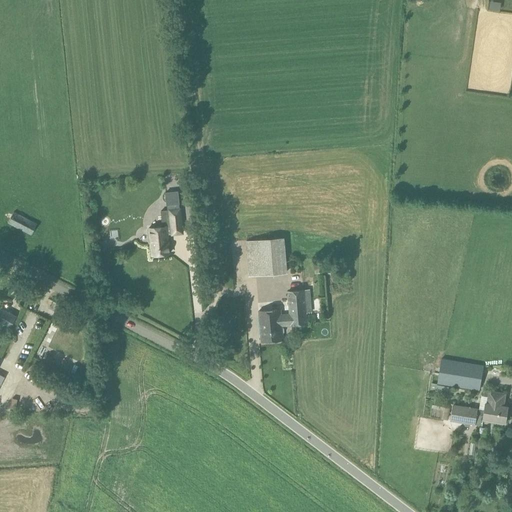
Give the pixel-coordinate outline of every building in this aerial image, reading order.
[(434,37),(439,29),(433,24),(427,32),(434,37)] [(178,198),(166,200),(167,209),(179,208),(178,198)] [(30,235),(36,225),(13,212),(7,222),(30,235)] [(167,227),(149,229),(152,255),(170,253),(167,227)] [(284,238),(246,241),(249,276),(287,273),(284,238)] [(106,241),(98,242),(99,252),(107,251),(106,241)] [(281,315),(281,309),(259,311),(261,342),(283,340),(282,326),(307,325),(306,312),(311,312),(309,290),(288,292),(290,314),(281,315)] [(0,307),(0,324),(10,329),(16,316),(0,307)] [(107,347),(100,344),(97,349),(104,353),(107,347)] [(442,358),(437,383),(480,390),(484,365),(442,358)] [(448,394),(449,387),(437,385),(437,384),(431,383),(430,391),(448,394)] [(453,404),(450,421),(475,425),(477,414),(484,416),(483,419),(505,423),(508,406),(504,406),(506,392),(489,389),(489,391),(484,390),(484,396),(482,395),(480,409),(453,404)] [(445,407),(428,406),(427,416),(444,417),(445,407)]
